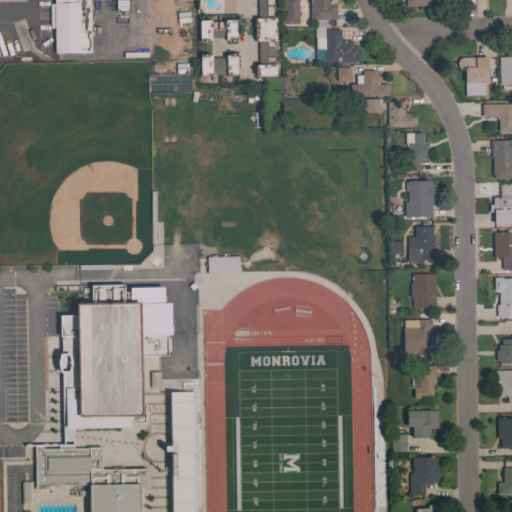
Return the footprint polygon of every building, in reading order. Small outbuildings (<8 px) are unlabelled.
[(89,0),(90,4),(92,4),(92,9),(89,9),(90,52),(53,53),(53,28),(49,28),(49,3),(53,3),(53,0),(89,0)] [(127,0),(127,10),(115,10),(115,0),(127,0)] [(273,0),(273,18),(275,18),(275,41),(273,41),(273,48),(275,48),(275,56),(273,56),(273,64),(275,64),(275,76),(255,76),(254,64),(258,64),(257,41),(255,41),(255,38),(253,38),(253,21),(255,21),(255,18),(257,18),(257,0),(273,0)] [(297,0),(297,11),(299,11),(299,16),(298,16),(298,23),(282,23),(282,15),(281,15),(280,5),(282,5),(282,0),(297,0)] [(334,0),(335,27),(315,27),(315,20),(310,20),(309,0),(334,0)] [(209,20),(210,22),(224,21),(224,20),(235,20),(236,41),(227,41),(227,39),(224,39),(224,37),(210,37),(210,40),(207,40),(207,41),(200,42),(200,40),(199,40),(198,20),(209,20)] [(339,29),(340,41),(351,41),(351,46),(355,46),(355,51),(359,50),(360,61),(325,62),(324,49),(315,49),(315,37),(324,37),(324,29),(339,29)] [(200,55),(200,53),(207,53),(207,55),(210,55),(210,58),(225,58),(225,55),(228,55),(228,53),(235,53),(235,55),(236,55),(236,74),(230,74),(230,76),(225,76),(225,74),(210,74),(210,76),(206,76),(206,75),(199,75),(199,55),(200,55)] [(486,56),(486,67),(487,67),(487,83),(484,83),(484,96),(464,96),(464,83),(463,83),(463,69),(460,69),(458,68),(456,65),(456,61),(458,58),(461,57),(486,56)] [(511,56),(511,89),(501,90),(501,84),(498,84),(498,57),(511,56)] [(187,63),(187,73),(175,73),(175,63),(187,63)] [(349,67),(350,81),(336,81),(336,67),(349,67)] [(375,70),(376,84),(386,84),(387,95),(349,96),(349,84),(355,84),(355,75),(361,75),(361,71),(375,70)] [(172,91),(170,77),(154,79),(155,84),(150,85),(151,94),(172,91)] [(379,99),(379,112),(363,112),(363,99),(379,99)] [(403,102),(403,113),(414,113),(414,126),(387,126),(386,102),(403,102)] [(511,104),(511,131),(497,131),(497,119),(495,119),(495,117),(481,117),(481,104),(511,104)] [(427,162),(418,163),(419,171),(405,171),(404,161),(407,161),(406,144),(405,144),(404,133),(421,132),(421,142),(426,142),(427,162)] [(509,140),(509,138),(511,138),(511,156),(511,160),(511,178),(493,179),(493,174),(491,174),(491,157),(490,157),(490,140),(509,140)] [(431,216),(417,217),(417,206),(413,206),(413,205),(410,205),(410,201),(406,202),(406,182),(412,181),(412,180),(423,180),(423,184),(430,184),(431,216)] [(511,212),(509,212),(509,223),(491,224),(491,212),(489,212),(488,198),(497,197),(496,183),(511,183),(511,212)] [(433,259),(421,259),(421,263),(406,263),(406,237),(413,236),(413,227),(431,227),(431,234),(433,234),(433,259)] [(511,232),(511,269),(501,269),(501,257),(492,257),(492,232),(511,232)] [(388,240),(400,240),(400,253),(388,253),(388,240)] [(238,256),(238,274),(206,274),(206,256),(238,256)] [(434,307),(411,307),(411,296),(409,296),(409,282),(410,282),(410,274),(433,273),(434,307)] [(511,278),(511,316),(496,317),(495,304),(497,304),(497,292),(493,292),(492,277),(501,277),(501,278),(511,278)] [(61,372),(58,373),(57,370),(55,371),(54,366),(53,363),(54,359),(55,355),(57,354),(58,353),(60,353),(60,336),(58,336),(58,315),(74,314),(74,303),(90,303),(89,285),(122,284),(122,292),(128,292),(128,287),(162,287),(162,303),(168,303),(169,335),(165,334),(166,355),(139,353),(140,401),(143,401),(143,422),(127,422),(128,427),(71,427),(71,440),(62,440),(61,372)] [(81,288),(83,302),(95,300),(93,286),(81,288)] [(430,319),(430,328),(427,328),(428,339),(433,339),(434,351),(415,352),(403,353),(401,328),(417,327),(417,319),(430,319)] [(511,362),(497,363),(497,360),(495,360),(494,350),(497,350),(497,345),(500,345),(500,339),(511,339),(511,362)] [(434,383),(431,383),(432,398),(413,398),(412,387),(410,388),(410,374),(421,374),(421,365),(434,365),(434,383)] [(511,370),(511,403),(506,403),(506,396),(498,396),(498,383),(494,383),(494,370),(511,370)] [(159,387),(149,387),(149,371),(159,371),(159,387)] [(190,393),(191,511),(168,511),(167,393),(190,393)] [(436,411),(436,428),(426,428),(426,438),(411,437),(411,427),(405,426),(405,410),(436,411)] [(511,417),(511,447),(499,447),(499,438),(496,438),(495,418),(511,417)] [(384,450),(370,450),(369,418),(384,418),(384,450)] [(405,434),(405,452),(390,451),(390,434),(405,434)] [(58,448),(58,445),(72,445),(72,448),(99,447),(100,469),(144,468),(144,484),(147,484),(147,489),(144,489),(144,494),(138,494),(138,511),(88,511),(88,485),(48,485),(48,488),(34,488),(33,446),(42,445),(42,449),(58,448)] [(385,484),(371,484),(370,452),(385,452),(385,484)] [(437,481),(432,482),(432,483),(429,483),(429,482),(426,482),(426,483),(423,483),(423,494),(408,494),(408,473),(411,473),(411,457),(436,456),(437,481)] [(511,467),(511,493),(496,494),(496,482),(501,482),(501,467),(511,467)] [(21,482),(29,482),(29,504),(21,504),(21,482)] [(386,511),(371,511),(371,486),(386,486),(386,511)]
